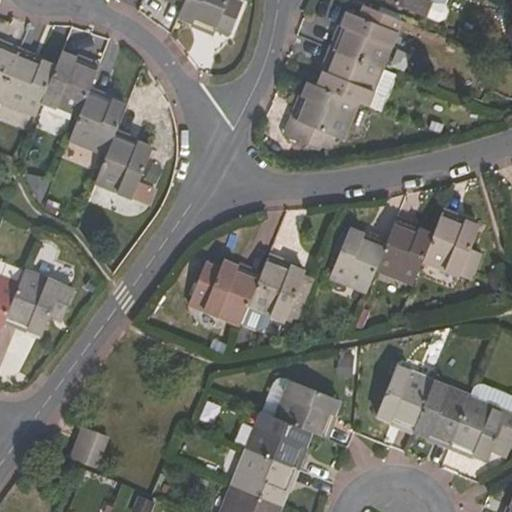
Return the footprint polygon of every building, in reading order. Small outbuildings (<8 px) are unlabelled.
[(185,0),(184,4),(178,18),(215,34),(228,0),(185,0)] [(388,0),(440,20),(447,19),(450,11),(447,4),(448,0),(388,0)] [(402,20),(363,4),(359,16),(349,12),(334,48),(383,68),(402,20)] [(220,33),(233,36),(237,14),(225,12),(220,33)] [(0,42),(20,51),(21,47),(0,38),(0,42)] [(0,99),(20,51),(0,42),(0,99)] [(383,68),(334,48),(319,85),(360,102),(367,105),(383,68)] [(37,115),(57,66),(20,51),(0,99),(37,115)] [(37,115),(74,130),(89,92),(99,68),(62,53),(57,66),(37,115)] [(288,136),(318,149),(320,144),(330,148),(335,135),(344,139),(360,102),(319,85),(310,82),(288,136)] [(74,130),(70,139),(107,155),(115,133),(126,106),(89,92),(74,130)] [(107,155),(96,183),(133,198),(153,149),(115,133),(107,155)] [(424,261),(461,275),(480,227),(444,212),(434,236),(424,261)] [(387,243),(376,269),(414,285),(424,261),(434,236),(396,221),(387,243)] [(376,269),(387,243),(350,228),(330,277),(367,292),(376,269)] [(302,280),(305,272),(268,256),(261,275),(248,305),(298,325),(314,284),(302,280)] [(248,305),(261,275),(223,260),(220,267),(206,261),(192,296),(207,302),(203,309),(241,324),(248,305)] [(43,332),(50,315),(63,320),(74,291),(25,271),(18,286),(5,318),(43,332)] [(0,331),(5,318),(18,286),(0,277),(0,331)] [(434,382),(398,367),(376,416),(414,431),(434,382)] [(312,431),(326,437),(341,400),(292,380),(277,417),(312,431)] [(452,446),(472,397),(434,382),(414,431),(452,446)] [(488,461),(493,450),(508,456),(511,445),(511,395),(487,385),(485,385),(482,385),(479,386),(476,388),(472,397),(452,446),(488,461)] [(247,447),(297,467),(312,431),(277,417),(262,411),(247,447)] [(101,452),(107,436),(88,428),(82,444),(101,452)] [(94,468),(101,452),(82,444),(75,460),(94,468)] [(232,483),(282,503),(297,467),(247,447),(232,483)] [(277,511),(282,503),(232,483),(220,511),(277,511)] [(149,511),(153,500),(131,492),(124,511),(149,511)]
